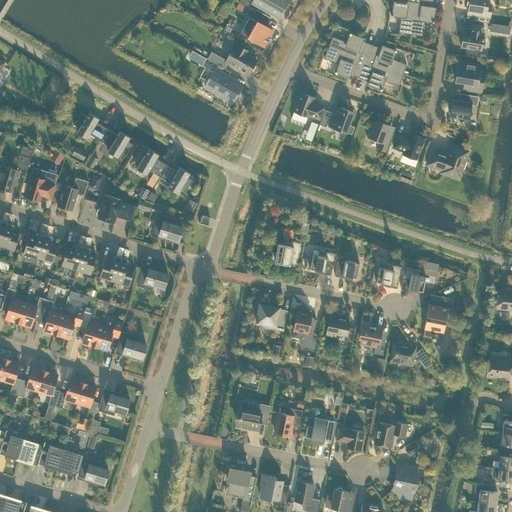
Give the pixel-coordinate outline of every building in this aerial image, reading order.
[(270,18),(270,17),(271,15),(279,19),(289,0),(252,0),(251,4),(258,8),(257,10),(256,10),(270,18)] [(398,33),(410,34),(415,0),(396,0),(396,3),(394,2),(392,15),(391,15),(391,16),(393,17),(393,16),(401,17),(398,33)] [(433,0),(415,0),(410,34),(421,36),(424,20),(432,21),(432,22),(433,23),(434,21),(433,21),(434,8),(432,8),(433,5),(432,5),(433,0)] [(467,0),(466,8),(468,8),(467,14),(474,15),(489,17),(491,5),(487,4),(487,0),(467,0)] [(243,13),(246,7),(238,3),(235,8),(243,13)] [(270,39),(268,38),(272,31),(265,26),(269,20),(254,12),(251,18),(249,17),(240,33),(263,46),(266,41),(268,42),(270,39)] [(474,15),(473,21),(488,23),(489,17),(474,15)] [(482,47),(484,46),(485,42),(483,40),(483,39),(483,36),(482,36),(483,26),(471,24),(469,34),(463,33),(461,47),(481,50),(481,47),(482,47)] [(491,24),(489,33),(498,35),(500,26),(491,24)] [(332,37),(328,48),(365,62),(372,45),(365,42),(362,41),(363,39),(351,34),(351,33),(349,33),(349,34),(350,35),(347,42),(332,37)] [(225,68),(228,63),(248,75),(256,60),(247,55),(249,52),(237,45),(235,48),(233,48),(226,61),(211,52),(208,59),(225,68)] [(372,45),(365,62),(403,76),(407,65),(392,59),(395,51),(396,52),(396,50),(395,50),(394,51),(382,46),(382,48),(379,47),(378,47),(372,45)] [(352,76),(359,78),(365,62),(328,48),(324,59),(339,64),(336,72),(335,71),(334,73),(336,74),(336,73),(348,77),(349,75),(352,76)] [(195,52),(191,60),(203,66),(208,59),(195,52)] [(481,93),(483,80),(484,72),(480,71),(481,65),(458,61),(455,82),(466,83),(465,90),(481,93)] [(403,76),(365,62),(359,78),(365,80),(366,81),(369,82),(368,84),(380,89),(380,90),(381,90),(382,89),(381,88),(384,81),(399,86),(403,76)] [(203,89),(231,104),(243,83),(215,68),(203,89)] [(316,105),(312,104),(314,98),(301,93),(299,99),(297,100),(295,104),(296,106),(294,112),(307,117),(308,115),(319,119),(323,108),(316,105)] [(458,101),(452,100),(450,116),(457,117),(461,122),(466,118),(468,119),(468,116),(472,114),(469,110),(470,105),(477,106),(478,96),(459,93),(458,101)] [(353,112),(336,106),(328,126),(346,133),(353,112)] [(325,110),(319,125),(325,127),(331,112),(325,110)] [(86,138),(89,134),(99,141),(106,129),(96,122),(98,118),(89,112),(86,116),(81,113),(73,125),(79,128),(76,132),(86,138)] [(372,132),(370,131),(367,139),(380,143),(378,149),(385,151),(394,127),(376,121),(372,132)] [(311,122),(307,132),(314,135),(318,124),(311,122)] [(117,157),(120,153),(125,156),(132,144),(127,141),(129,137),(120,131),(117,135),(106,129),(99,141),(110,147),(107,151),(117,157)] [(404,151),(403,154),(416,159),(423,139),(410,134),(408,139),(397,135),(393,147),(404,151)] [(432,151),(427,164),(443,170),(442,172),(458,178),(461,169),(463,169),(465,162),(464,161),(467,152),(451,146),(449,152),(443,155),(432,151)] [(72,155),(83,160),(87,153),(76,147),(72,155)] [(148,170),(159,177),(166,165),(156,158),(158,154),(148,148),(146,152),(140,149),(133,161),(139,164),(137,167),(147,173),(148,170)] [(59,164),(64,155),(55,149),(50,159),(59,164)] [(25,157),(19,155),(15,170),(2,166),(0,170),(0,188),(11,192),(13,184),(15,184),(19,171),(25,173),(31,155),(26,154),(25,157)] [(92,156),(86,165),(92,168),(98,160),(92,156)] [(166,165),(159,177),(170,183),(168,186),(178,192),(179,189),(185,192),(192,180),(187,177),(189,173),(179,167),(177,171),(166,165)] [(26,193),(25,196),(39,200),(41,195),(50,198),(54,185),(57,174),(56,174),(48,172),(34,167),(29,184),(26,193)] [(93,174),(91,181),(98,184),(101,177),(93,174)] [(72,188),(63,185),(57,206),(71,210),(76,195),(83,197),(88,181),(75,178),(72,188)] [(143,187),(137,196),(144,200),(150,191),(143,187)] [(147,199),(153,202),(157,196),(151,192),(147,199)] [(134,206),(120,202),(121,200),(105,195),(100,209),(98,208),(96,215),(98,216),(97,218),(113,223),(116,216),(129,220),(134,206)] [(137,208),(149,212),(151,204),(140,200),(137,208)] [(157,215),(152,233),(178,240),(182,227),(172,224),(173,219),(157,215)] [(208,226),(207,225),(210,218),(202,216),(199,223),(208,226)] [(302,222),(300,235),(306,237),(308,224),(302,222)] [(0,243),(0,246),(13,251),(19,231),(12,229),(13,225),(6,223),(0,243)] [(309,226),(308,232),(316,234),(318,227),(309,226)] [(23,254),(37,258),(45,234),(38,232),(37,237),(29,235),(23,254)] [(45,234),(37,258),(51,263),(57,243),(50,241),(51,236),(45,234)] [(289,266),(296,267),(301,243),(285,240),(284,244),(278,243),(276,252),(273,252),(271,261),(289,265),(289,266)] [(75,249),(68,246),(62,266),(76,270),(83,246),(77,244),(76,244),(75,249)] [(88,253),(90,248),(89,248),(83,246),(76,270),(90,274),(96,255),(88,253)] [(307,259),(305,269),(306,269),(306,268),(309,269),(310,270),(310,269),(324,272),(323,273),(331,275),(335,254),(318,250),(318,251),(319,251),(318,255),(312,254),(311,259),(307,259),(306,259),(307,259)] [(106,258),(100,277),(114,282),(121,258),(115,256),(113,260),(106,258)] [(114,282),(128,286),(134,267),(126,264),(128,260),(127,260),(121,258),(114,282)] [(344,263),(337,261),(335,275),(342,277),(342,275),(356,278),(359,263),(344,260),(344,263)] [(372,282),(372,281),(376,282),(375,283),(376,283),(376,282),(390,285),(390,286),(397,288),(401,267),(384,263),(384,264),(385,264),(384,268),(379,267),(378,273),(373,272),(374,272),(372,282)] [(142,266),(136,284),(152,289),(153,285),(164,288),(168,274),(142,266)] [(405,268),(404,268),(405,268),(401,289),(408,290),(408,289),(422,291),(425,277),(420,275),(421,272),(422,272),(422,271),(405,268)] [(25,270),(23,276),(31,278),(33,272),(25,270)] [(32,280),(30,287),(37,289),(39,282),(32,280)] [(15,322),(16,322),(18,313),(23,314),(26,303),(12,299),(15,289),(8,287),(3,303),(10,305),(5,319),(15,322)] [(511,309),(511,292),(499,291),(497,308),(511,309)] [(443,296),(441,303),(449,305),(450,298),(443,296)] [(23,314),(18,313),(16,322),(21,324),(30,327),(35,312),(41,314),(46,299),(39,297),(36,306),(26,303),(23,314)] [(46,324),(44,331),(53,334),(54,334),(57,325),(61,326),(65,315),(50,311),(53,301),(51,301),(46,299),(41,314),(48,316),(46,324)] [(75,318),(65,315),(61,326),(57,325),(54,334),(59,336),(59,335),(69,338),(73,324),(80,326),(84,311),(86,307),(87,303),(80,301),(78,309),(75,318)] [(260,304),(256,323),(266,324),(265,327),(282,331),(286,311),(278,309),(279,308),(260,304)] [(429,304),(422,337),(433,339),(432,340),(435,341),(435,340),(441,341),(448,308),(429,304)] [(300,312),(297,311),(292,337),(299,338),(301,342),(300,345),(303,348),(314,350),(317,335),(314,332),(316,320),(310,318),(311,314),(308,313),(303,309),(300,312)] [(82,342),(91,345),(92,346),(95,336),(99,338),(103,327),(88,322),(91,313),(89,312),(86,311),(84,311),(80,326),(86,328),(82,342)] [(339,319),(329,318),(326,337),(335,338),(336,334),(346,336),(345,341),(352,342),(355,329),(348,327),(349,322),(344,321),(344,320),(339,319)] [(99,338),(95,336),(92,346),(97,347),(107,350),(111,336),(118,338),(123,323),(116,321),(113,330),(103,327),(99,338)] [(375,347),(373,353),(382,355),(385,341),(379,340),(382,329),(375,328),(375,326),(374,326),(362,324),(360,333),(357,333),(356,338),(359,338),(359,339),(361,339),(360,344),(375,347)] [(137,360),(138,357),(142,358),(146,345),(136,342),(137,337),(122,332),(116,350),(115,354),(137,360)] [(414,348),(407,346),(406,345),(403,344),(401,345),(394,343),(391,360),(411,364),(412,360),(416,361),(419,359),(425,367),(431,363),(421,349),(416,353),(415,353),(413,353),(414,348)] [(271,355),(278,356),(280,346),(273,345),(271,355)] [(306,356),(305,364),(311,365),(313,357),(306,356)] [(0,372),(1,368),(6,369),(9,360),(4,358),(4,359),(0,357),(0,372)] [(511,369),(511,358),(510,358),(510,362),(501,361),(501,360),(489,358),(487,376),(509,379),(511,369)] [(6,369),(1,368),(0,372),(0,379),(13,383),(10,393),(17,395),(21,380),(15,378),(19,363),(9,360),(10,360),(9,360),(6,369)] [(28,382),(21,380),(17,395),(23,397),(26,387),(36,391),(40,380),(44,381),(47,372),(42,370),(32,367),(28,382)] [(44,381),(40,380),(36,391),(51,395),(48,404),(55,406),(60,391),(53,389),(57,375),(48,372),(47,372),(44,381)] [(66,393),(60,391),(55,406),(62,409),(65,399),(75,402),(78,391),(83,393),(85,383),(80,382),(70,379),(66,393)] [(83,393),(78,391),(75,402),(89,407),(86,416),(93,418),(98,403),(91,401),(96,387),(86,384),(85,383),(83,393)] [(103,392),(98,410),(113,414),(115,410),(125,413),(129,400),(125,398),(103,392)] [(247,410),(241,409),(237,426),(257,430),(259,420),(267,421),(270,406),(248,402),(247,410)] [(289,408),(288,415),(279,413),(274,434),(289,436),(291,424),(299,426),(302,411),(289,408)] [(511,415),(502,414),(501,420),(504,421),(502,432),(511,433),(511,415)] [(312,427),(307,426),(305,437),(331,442),(335,422),(314,418),(312,427)] [(52,420),(50,429),(76,436),(78,427),(52,420)] [(94,420),(90,432),(96,434),(96,433),(98,426),(100,422),(94,420)] [(378,422),(374,444),(391,447),(393,434),(404,436),(407,424),(395,422),(394,425),(378,422)] [(349,430),(338,428),(336,441),(347,443),(346,447),(361,450),(364,432),(350,429),(349,430)] [(0,453),(18,459),(24,440),(5,434),(7,430),(6,430),(0,450),(0,453)] [(501,444),(499,443),(498,450),(507,451),(508,445),(511,445),(511,433),(502,432),(501,444)] [(93,448),(97,437),(90,435),(87,446),(93,448)] [(37,465),(45,441),(44,441),(43,445),(24,440),(18,459),(37,465)] [(38,465),(38,463),(57,469),(63,449),(44,444),(45,441),(37,465),(38,465)] [(115,442),(115,444),(119,452),(121,452),(123,444),(115,442)] [(408,454),(416,449),(413,444),(405,448),(408,454)] [(76,474),(75,477),(76,477),(83,453),(82,453),(81,455),(63,449),(57,469),(76,474)] [(500,456),(498,468),(511,470),(511,451),(507,451),(498,450),(497,456),(500,456)] [(78,475),(104,483),(108,470),(98,467),(99,462),(84,457),(78,475)] [(401,498),(404,496),(410,499),(417,483),(416,466),(409,466),(407,463),(400,467),(396,467),(397,479),(392,490),(397,492),(401,498)] [(249,476),(249,472),(241,470),(241,469),(226,466),(223,480),(227,481),(228,481),(226,494),(244,497),(243,500),(251,501),(250,507),(256,477),(249,476)] [(511,481),(511,470),(498,468),(493,468),(492,478),(488,478),(487,482),(484,482),(483,484),(492,485),(495,486),(505,487),(506,481),(511,481)] [(275,477),(259,474),(258,474),(263,475),(261,486),(262,486),(260,498),(270,500),(270,498),(277,499),(276,502),(285,504),(289,484),(289,485),(282,484),(282,481),(274,480),(275,477)] [(298,482),(294,501),(305,503),(303,510),(307,511),(306,511),(316,511),(319,500),(311,498),(314,485),(298,482)] [(495,486),(492,485),(476,483),(475,491),(479,492),(478,502),(496,504),(497,492),(495,491),(495,486)] [(327,495),(325,506),(331,508),(338,509),(337,511),(349,511),(353,493),(342,491),(342,490),(342,489),(341,488),(340,488),(339,488),(338,488),(338,489),(337,489),(335,489),(334,497),(327,495)] [(22,511),(26,502),(7,496),(2,511),(22,511)] [(43,511),(44,510),(26,504),(26,502),(22,511),(43,511)] [(494,511),(496,504),(478,502),(477,511),(469,510),(468,511),(494,511)]
